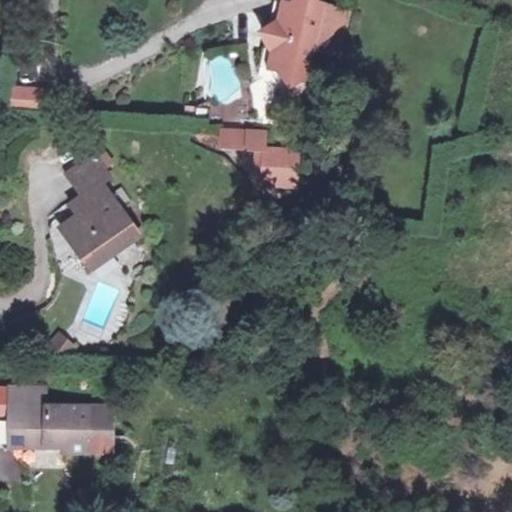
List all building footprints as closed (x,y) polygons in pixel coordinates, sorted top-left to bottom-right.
[(311,2),(309,0),(271,0),(258,70),(276,73),(287,90),(304,79),(309,80),(312,63),(315,47),(343,53),(351,10),(311,2)] [(304,79),(287,90),(278,96),(267,118),(276,122),(295,111),(317,85),(322,65),(312,63),(309,80),(304,79)] [(15,92),(13,106),(40,109),(42,95),(15,92)] [(301,189),(299,147),(267,149),(266,129),(243,130),(246,192),(301,189)] [(87,197),(106,183),(114,177),(108,169),(116,163),(106,149),(71,175),(87,197)] [(87,197),(75,206),(83,217),(114,194),(106,183),(87,197)] [(114,194),(83,217),(66,229),(94,269),(141,233),(124,209),(135,201),(125,186),(114,194)] [(3,385),(4,404),(40,402),(39,384),(3,385)] [(40,402),(4,404),(5,445),(62,442),(62,447),(87,446),(86,425),(108,424),(107,400),(40,402)] [(86,425),(87,446),(109,446),(108,424),(86,425)]
